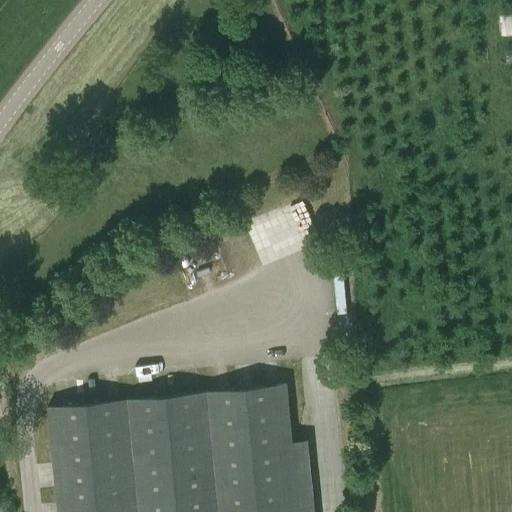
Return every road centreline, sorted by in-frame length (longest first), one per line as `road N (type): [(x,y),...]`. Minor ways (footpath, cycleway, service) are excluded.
road 1 (unknown): [(42,511),(39,419),(62,368),(117,344),(291,308),(308,315),(315,343),(331,511)]
road 2 (unclassified): [(0,124),(98,0)]
